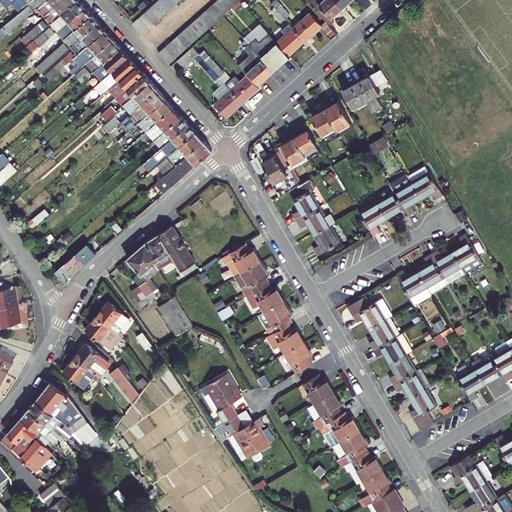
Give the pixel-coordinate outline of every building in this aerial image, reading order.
[(44,15),(61,0),(45,0),(37,8),(44,15)] [(61,0),(44,15),(51,23),(76,0),(61,0)] [(79,0),(76,0),(51,23),(58,31),(85,7),(79,0)] [(166,13),(171,8),(164,0),(158,0),(156,2),(166,13)] [(177,3),(173,0),(164,0),(171,8),(177,3)] [(218,0),(213,5),(223,16),(224,15),(228,11),(218,0)] [(229,0),(218,0),(228,11),(234,5),(229,0)] [(279,10),(285,18),(289,14),(277,0),(275,0),(272,3),(279,10)] [(310,0),(308,2),(326,21),(329,24),(334,20),(332,17),(342,7),(335,0),(310,0)] [(166,13),(156,2),(150,7),(160,18),(166,13)] [(7,25),(11,31),(34,10),(29,5),(7,25)] [(213,5),(207,10),(217,21),(223,16),(213,5)] [(92,15),(85,7),(58,31),(65,39),(92,15)] [(155,23),(160,18),(150,7),(145,12),(155,23)] [(217,21),(207,10),(201,15),(211,26),(217,21)] [(285,18),(279,10),(274,14),(281,22),(285,18)] [(145,12),(139,17),(149,28),(155,23),(145,12)] [(329,24),(326,21),(322,25),(310,12),(294,27),(305,40),(320,27),(331,39),(337,34),(329,24)] [(26,31),(41,18),(36,13),(21,26),(26,31)] [(65,39),(71,47),(99,22),(92,15),(65,39)] [(201,15),(195,20),(205,32),(208,29),(211,26),(201,15)] [(139,17),(133,23),(143,34),(149,28),(139,17)] [(22,39),(27,45),(34,39),(43,31),(48,26),(43,20),(22,39)] [(189,26),(199,37),(205,32),(195,20),(189,26)] [(78,54),(106,30),(99,22),(71,47),(78,54)] [(277,42),(289,54),(305,40),(294,27),(290,23),(282,30),(286,34),(277,42)] [(189,26),(184,31),(193,42),(199,37),(189,26)] [(45,33),(43,31),(34,39),(41,47),(50,38),(55,33),(50,28),(45,33)] [(73,74),(86,63),(113,38),(106,30),(78,54),(75,57),(80,62),(70,70),(73,74)] [(178,36),(188,47),(191,44),(193,42),(184,31),(178,36)] [(257,37),(250,44),(274,71),(290,56),(289,54),(277,42),(269,33),(260,41),(257,37)] [(48,44),(52,50),(62,41),(57,36),(48,44)] [(178,36),(172,41),(182,52),(188,47),(178,36)] [(94,71),(121,47),(113,38),(86,63),(94,71)] [(182,52),(172,41),(165,47),(175,58),(182,52)] [(36,68),(41,73),(69,48),(64,43),(36,68)] [(239,64),(246,73),(248,75),(258,86),(274,71),(250,44),(249,43),(244,48),(250,54),(239,64)] [(200,54),(193,46),(178,60),(184,67),(196,57),(216,80),(220,76),(200,54)] [(129,56),(121,47),(94,71),(102,80),(129,56)] [(165,47),(159,53),(169,64),(175,58),(165,47)] [(200,54),(220,76),(224,72),(204,50),(200,54)] [(46,75),(50,80),(75,57),(71,52),(46,75)] [(109,89),(137,65),(129,56),(102,80),(95,86),(103,95),(109,89)] [(109,89),(117,98),(144,73),(137,65),(109,89)] [(76,75),(82,82),(91,73),(85,67),(76,75)] [(383,67),(370,74),(377,86),(390,78),(383,67)] [(366,77),(356,82),(367,102),(373,110),(382,105),(376,94),(379,92),(368,72),(365,74),(366,77)] [(123,105),(151,81),(144,73),(117,98),(123,105)] [(258,86),(248,75),(232,89),(243,102),(259,88),(258,86)] [(123,105),(131,114),(159,89),(151,81),(123,105)] [(367,102),(356,82),(346,88),(345,86),(342,87),(353,107),(357,105),(359,107),(367,102)] [(139,122),(166,98),(159,89),(131,114),(139,122)] [(243,102),(232,89),(215,104),(226,117),(243,102)] [(100,102),(105,107),(113,100),(108,95),(100,102)] [(139,122),(147,132),(174,107),(166,98),(139,122)] [(330,102),(324,106),(337,129),(350,121),(339,101),(331,105),(330,102)] [(103,114),(107,120),(117,111),(112,106),(103,114)] [(337,129),(324,106),(318,109),(319,112),(312,116),(323,137),(337,129)] [(154,140),(182,116),(174,107),(147,132),(154,140)] [(103,126),(110,133),(121,123),(115,116),(103,126)] [(154,140),(162,148),(189,124),(182,116),(154,140)] [(168,156),(196,132),(189,124),(162,148),(159,150),(152,156),(143,164),(150,172),(168,156)] [(309,129),(295,137),(306,155),(318,148),(316,144),(317,143),(309,129)] [(176,165),(177,164),(187,155),(204,140),(196,132),(168,156),(176,165)] [(277,145),(278,147),(295,137),(294,135),(277,145)] [(278,147),(280,151),(290,169),(308,159),(306,155),(295,137),(278,147)] [(384,139),(371,147),(375,153),(387,146),(384,139)] [(164,193),(186,173),(196,165),(212,150),(204,140),(187,155),(177,164),(176,165),(156,183),(164,193)] [(147,150),(152,156),(159,150),(153,144),(147,150)] [(308,159),(308,160),(321,153),(318,148),(306,155),(308,159)] [(290,169),(280,151),(263,161),(277,187),(275,188),(279,196),(296,186),(299,184),(290,169)] [(362,156),(356,161),(361,165),(366,159),(362,156)] [(9,163),(0,170),(0,179),(3,184),(16,172),(9,163)] [(426,165),(408,176),(412,181),(430,171),(426,165)] [(412,181),(421,198),(432,192),(436,199),(443,194),(430,171),(412,181)] [(408,176),(408,174),(390,184),(408,215),(415,210),(411,204),(421,198),(412,181),(408,176)] [(299,184),(296,186),(301,194),(293,199),(299,209),(293,213),(297,220),(320,207),(311,191),(314,190),(315,187),(310,178),(299,184)] [(408,215),(394,192),(377,202),(387,218),(397,212),(401,219),(408,215)] [(387,218),(377,202),(359,212),(373,235),(380,231),(376,224),(387,218)] [(307,223),(313,234),(330,224),(336,221),(331,213),(326,216),(320,207),(297,220),(301,227),(307,223)] [(455,214),(459,221),(468,215),(464,208),(455,214)] [(35,217),(38,221),(49,214),(46,210),(35,217)] [(117,234),(108,224),(97,234),(106,244),(117,234)] [(330,224),(313,234),(320,245),(313,248),(317,255),(341,242),(330,224)] [(147,250),(158,267),(174,257),(183,273),(198,264),(177,232),(147,250)] [(465,272),(466,272),(482,262),(479,256),(480,256),(466,233),(459,237),(463,243),(452,250),(465,272)] [(234,275),(241,270),(260,259),(252,246),(249,247),(246,241),(222,257),(225,262),(226,262),(234,275)] [(87,244),(57,270),(64,278),(94,252),(87,244)] [(147,250),(129,261),(139,272),(145,278),(140,282),(132,289),(145,304),(159,292),(146,278),(158,267),(147,250)] [(431,253),(448,282),(465,272),(452,250),(442,256),(438,250),(431,253)] [(449,283),(448,282),(431,253),(425,258),(428,264),(418,270),(431,293),(449,283)] [(268,273),(260,259),(241,270),(234,275),(246,295),(269,281),(265,275),(268,273)] [(396,274),(413,302),(416,307),(434,297),(431,293),(418,270),(407,276),(403,270),(396,274)] [(134,276),(140,282),(145,278),(139,272),(134,276)] [(259,302),(264,310),(283,299),(275,285),(272,287),(269,281),(246,295),(253,306),(259,302)] [(193,324),(175,294),(158,303),(177,334),(193,324)] [(0,319),(25,315),(21,297),(0,300),(0,319)] [(363,318),(369,328),(386,319),(376,301),(368,306),(363,297),(348,306),(357,322),(363,318)] [(376,301),(386,319),(391,316),(393,315),(382,297),(376,301)] [(269,334),(288,322),(291,320),(288,314),(291,312),(283,299),(264,310),(258,314),(269,334)] [(109,301),(98,315),(119,332),(130,318),(109,301)] [(25,315),(0,319),(0,328),(1,332),(0,332),(0,338),(28,334),(25,315)] [(119,332),(98,315),(87,329),(112,350),(122,337),(119,332)] [(373,349),(401,333),(391,316),(386,319),(369,328),(376,339),(369,343),(373,349)] [(276,337),(284,351),(303,340),(295,326),(292,328),(288,322),(269,334),(264,337),(267,342),(276,337)] [(403,332),(401,333),(373,349),(377,356),(384,353),(390,363),(407,353),(413,350),(403,332)] [(434,338),(440,348),(446,344),(440,333),(434,338)] [(151,346),(143,334),(137,339),(145,351),(151,346)] [(284,351),(296,371),(311,362),(307,356),(311,353),(303,340),(284,351)] [(492,357),(506,380),(511,376),(511,374),(509,370),(511,368),(511,351),(506,341),(497,346),(496,349),(499,353),(492,357)] [(74,356),(88,367),(96,374),(97,375),(99,377),(110,364),(108,360),(86,342),(74,356)] [(0,360),(1,360),(0,361),(0,375),(9,381),(14,372),(12,371),(17,364),(0,353),(0,360)] [(390,377),(394,384),(417,370),(407,353),(390,363),(396,373),(390,377)] [(88,367),(74,356),(63,370),(84,388),(88,383),(80,376),(88,367)] [(471,361),(475,367),(485,384),(495,378),(499,384),(506,380),(492,357),(483,362),(479,357),(471,361)] [(140,395),(119,365),(112,371),(135,401),(140,395)] [(289,372),(286,366),(277,371),(280,378),(289,372)] [(80,376),(88,383),(96,374),(88,367),(80,376)] [(457,377),(471,401),(478,397),(475,390),(485,384),(475,367),(457,377)] [(431,385),(421,368),(417,370),(427,387),(431,385)] [(225,420),(239,412),(232,400),(242,394),(228,369),(207,382),(211,390),(206,393),(215,410),(218,408),(225,420)] [(410,397),(427,387),(417,370),(394,384),(398,391),(404,387),(410,397)] [(303,382),(314,402),(333,391),(324,376),(321,378),(318,373),(303,382)] [(0,393),(2,390),(3,391),(9,381),(0,375),(0,393)] [(53,377),(38,396),(69,423),(79,435),(93,424),(84,412),(74,418),(65,410),(68,407),(73,412),(76,410),(79,412),(83,409),(69,390),(53,377)] [(427,387),(410,397),(416,407),(410,411),(421,430),(434,422),(428,411),(437,405),(427,387)] [(319,425),(341,412),(338,406),(341,404),(333,391),(314,402),(308,406),(315,417),(312,419),(317,427),(319,425)] [(38,396),(31,404),(62,432),(69,423),(38,396)] [(62,432),(31,404),(24,413),(40,427),(51,438),(54,440),(62,432)] [(447,406),(441,409),(444,414),(450,411),(447,406)] [(332,444),(359,428),(351,414),(348,416),(344,410),(341,412),(319,425),(331,444),(332,444)] [(239,412),(225,420),(231,431),(235,429),(248,453),(270,441),(260,424),(264,422),(260,414),(245,423),(239,412)] [(29,445),(36,437),(34,435),(40,427),(24,413),(9,428),(29,445)] [(272,440),(277,438),(270,426),(266,429),(272,440)] [(1,437),(10,446),(14,443),(23,452),(29,445),(9,428),(1,437)] [(338,457),(343,465),(345,463),(352,459),(368,450),(364,444),(367,442),(359,428),(332,444),(339,456),(338,457)] [(23,452),(22,453),(36,466),(53,448),(48,442),(39,433),(36,437),(29,445),(23,452)] [(511,437),(505,442),(501,436),(494,440),(511,469),(511,437)] [(355,465),(349,469),(356,482),(363,478),(382,467),(374,454),(371,456),(368,450),(352,459),(355,465)] [(464,480),(470,491),(487,480),(477,463),(477,462),(471,453),(451,465),(457,475),(454,477),(458,484),(464,480)] [(345,463),(349,469),(355,465),(352,459),(345,463)] [(477,463),(487,480),(493,476),(483,459),(477,462),(477,463)] [(0,481),(9,474),(0,462),(0,481)] [(362,497),(366,504),(372,500),(390,489),(387,483),(390,481),(382,467),(363,478),(371,492),(362,497)] [(65,488),(55,475),(39,488),(49,501),(38,510),(39,511),(55,511),(57,511),(58,511),(77,511),(61,491),(65,488)] [(467,511),(473,511),(498,497),(487,480),(470,491),(477,501),(465,508),(467,511)] [(404,505),(393,487),(390,489),(372,500),(379,511),(400,511),(404,510),(402,506),(404,505)] [(510,511),(511,511),(511,504),(505,493),(498,497),(473,511),(510,511)]
